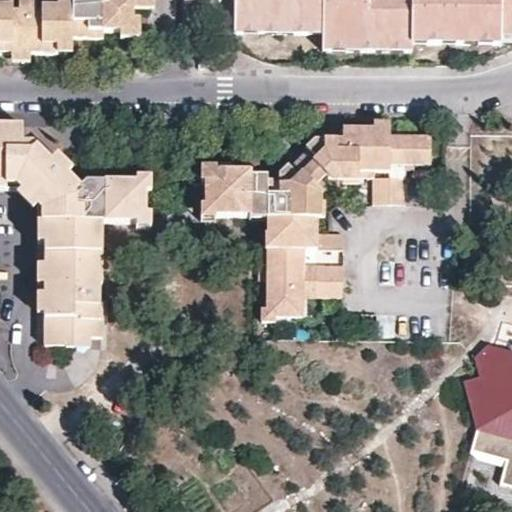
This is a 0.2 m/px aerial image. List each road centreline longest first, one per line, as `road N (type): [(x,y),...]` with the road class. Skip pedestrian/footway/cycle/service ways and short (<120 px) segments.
road 1 (residential): [(171,91),(456,97),(511,84)]
road 2 (residential): [(0,97),(171,91)]
road 3 (residential): [(0,393),(97,511)]
